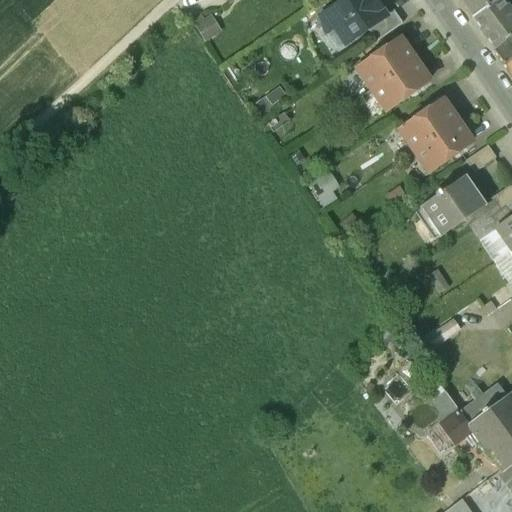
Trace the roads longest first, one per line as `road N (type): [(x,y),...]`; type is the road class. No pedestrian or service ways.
road 1 (track): [(0,161),(172,0)]
road 2 (secondary): [(511,105),(443,0)]
